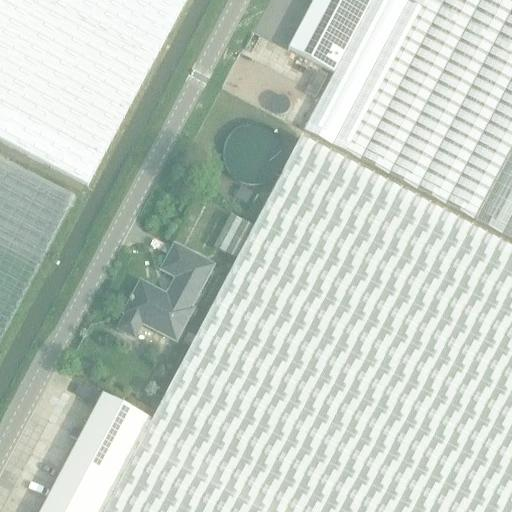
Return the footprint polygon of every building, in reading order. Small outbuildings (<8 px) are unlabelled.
[(184,0),(0,0),(0,143),(86,188),(173,22),(184,0)] [(313,0),(287,51),(333,75),(372,0),(313,0)] [(511,0),(372,0),(333,75),(303,131),(462,216),(511,242),(511,0)] [(317,72),(305,95),(315,100),(326,77),(317,72)] [(511,511),(511,250),(439,212),(299,138),(252,229),(235,261),(195,339),(193,343),(190,348),(152,423),(104,511),(511,511)] [(0,341),(73,200),(29,177),(0,162),(0,341)] [(241,188),(235,199),(246,205),(252,194),(241,188)] [(231,218),(214,250),(235,261),(252,229),(231,218)] [(164,297),(138,283),(121,315),(123,316),(116,330),(133,339),(140,325),(174,343),(191,312),(189,311),(212,267),(173,246),(159,272),(174,279),(164,297)] [(187,334),(182,344),(190,348),(193,343),(195,339),(187,334)] [(102,396),(80,385),(74,395),(96,407),(102,396)] [(104,511),(152,423),(102,396),(96,407),(66,465),(41,511),(104,511)]
